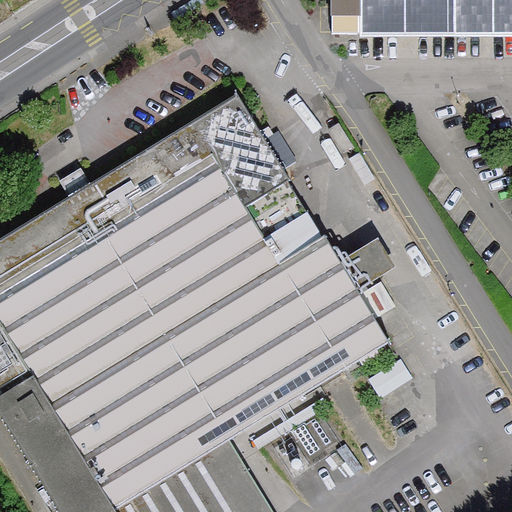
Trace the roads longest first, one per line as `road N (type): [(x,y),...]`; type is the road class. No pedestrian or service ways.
road 1 (residential): [(283,0),(511,358)]
road 2 (unknown): [(370,511),(511,422)]
road 3 (primary): [(0,70),(108,0)]
